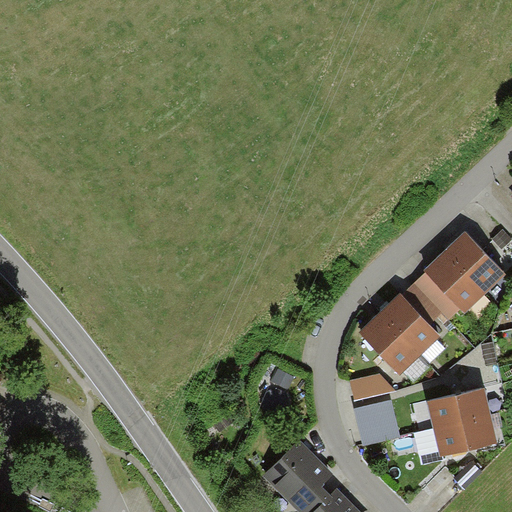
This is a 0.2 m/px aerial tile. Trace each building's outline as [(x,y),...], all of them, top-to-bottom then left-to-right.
[(466,230),(422,271),(426,275),(449,301),(461,313),(505,273),(466,230)] [(509,242),(498,230),(488,239),(499,251),(509,242)] [(449,301),(426,275),(407,292),(430,318),(449,301)] [(404,289),(358,331),(394,371),(441,328),(430,318),(407,292),(404,289)] [(357,401),(393,397),(391,377),(355,381),(357,401)] [(482,384),(426,397),(440,454),(440,458),(495,445),(482,384)] [(395,402),(355,412),(363,442),(402,431),(395,402)] [(330,471),(295,435),(260,468),(301,511),(327,487),(320,480),(330,471)] [(440,454),(416,460),(419,476),(443,470),(440,458),(440,454)] [(327,487),(301,511),(300,511),(359,511),(331,483),(327,487)]
